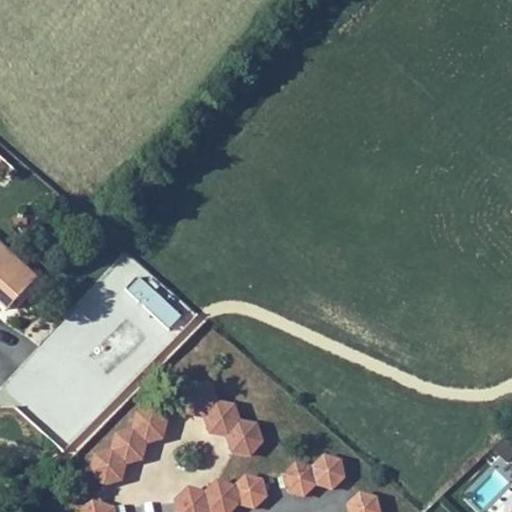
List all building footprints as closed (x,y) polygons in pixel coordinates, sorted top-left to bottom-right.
[(35,280),(0,247),(0,302),(8,310),(35,280)] [(165,330),(179,315),(137,276),(124,291),(165,330)] [(188,415),(205,414),(211,431),(227,434),(234,450),(252,452),(263,439),(257,421),(240,419),(234,403),(216,400),(211,383),(191,383),(181,396),(188,415)] [(135,410),(133,426),(115,430),(110,446),(93,450),(88,468),(100,481),(119,477),(123,461),(140,457),(145,440),(163,437),(166,417),(154,406),(135,410)] [(332,491),(345,479),(341,461),(324,456),(311,467),(295,463),(282,475),(286,493),(304,498),(316,487),(332,491)] [(286,493),(282,475),(271,472),(263,480),(267,498),(276,495),(286,493)] [(185,489),(171,501),(174,511),(228,511),(235,506),(254,511),(267,498),(263,480),(245,475),(231,488),(213,482),(201,494),(185,489)] [(345,505),(359,492),(356,482),(345,479),(332,491),(339,498),(345,505)] [(380,511),(377,498),(359,492),(345,505),(347,511),(380,511)] [(113,511),(113,509),(92,502),(80,511),(113,511)]
